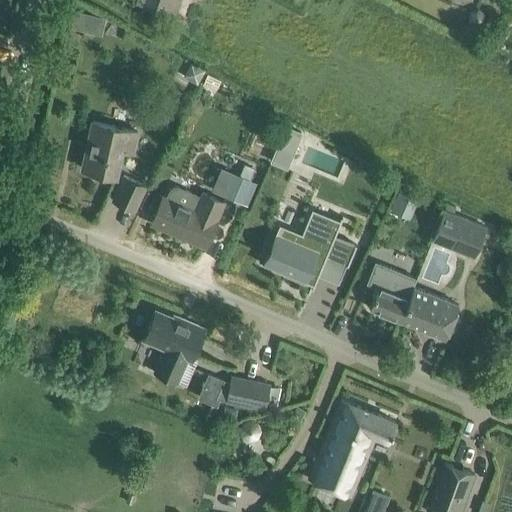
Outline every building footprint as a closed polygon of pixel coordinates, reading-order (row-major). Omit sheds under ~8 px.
[(180,0),(145,0),(143,6),(175,17),(180,0)] [(87,11),(83,30),(100,34),(105,16),(87,11)] [(82,168),(116,176),(122,150),(133,152),(137,131),(92,121),(92,122),(98,123),(91,151),(85,150),(82,168)] [(285,124),(270,160),(286,166),(301,130),(285,124)] [(234,173),(225,195),(241,202),(250,180),(255,168),(244,164),(240,175),(234,173)] [(146,185),(124,175),(113,199),(134,209),(146,185)] [(167,198),(162,196),(151,222),(205,246),(216,220),(215,219),(223,201),(202,192),(200,197),(178,187),(173,187),(170,190),(167,198)] [(401,188),(391,210),(403,215),(413,193),(401,188)] [(432,239),(450,247),(456,232),(480,242),(486,226),(444,209),(432,239)] [(267,253),(262,263),(270,266),(308,282),(314,285),(316,279),(318,275),(322,265),(326,256),(331,258),(344,263),(346,264),(348,265),(356,244),(354,243),(354,244),(350,242),(339,238),(334,236),(336,232),(340,221),(341,220),(334,217),(328,215),(316,210),(311,222),(309,226),(304,238),(298,236),(295,235),(278,228),(276,232),(275,232),(274,234),(267,253)] [(374,262),(367,281),(378,286),(377,288),(369,307),(400,319),(409,297),(413,286),(416,278),(374,262)] [(409,297),(400,319),(431,331),(445,337),(458,304),(413,286),(409,297)] [(187,356),(191,357),(203,330),(189,324),(190,321),(174,314),(173,317),(155,309),(144,337),(165,346),(155,371),(177,381),(187,356)] [(208,373),(197,398),(216,406),(220,399),(216,397),(224,380),(208,373)] [(265,408),(270,384),(231,376),(226,400),(265,408)] [(375,432),(387,436),(394,420),(341,398),(325,438),(366,455),(375,432)] [(366,455),(325,438),(310,475),(351,492),(366,455)] [(444,463),(427,510),(433,511),(460,511),(474,474),(444,463)] [(372,489),(363,511),(383,511),(390,496),(372,489)]
